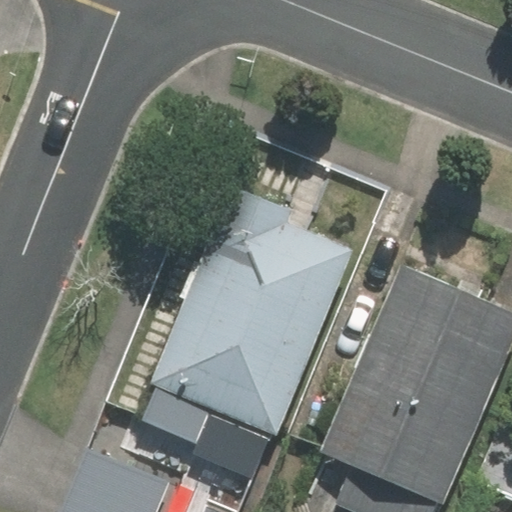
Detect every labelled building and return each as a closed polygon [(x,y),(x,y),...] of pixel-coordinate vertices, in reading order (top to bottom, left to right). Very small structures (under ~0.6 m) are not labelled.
[(209,263),(151,419),(207,440),(222,400),(296,428),(365,242),(305,220),(313,200),(254,178),(221,268),(209,263)] [(511,381),(511,293),(419,252),(333,442),(459,499),(496,417),(511,381)] [(69,437),(10,412),(0,435),(0,451),(54,474),(69,437)] [(511,511),(511,423),(510,423),(484,483),(511,492),(511,511)] [(164,511),(180,471),(90,437),(61,511),(164,511)]
